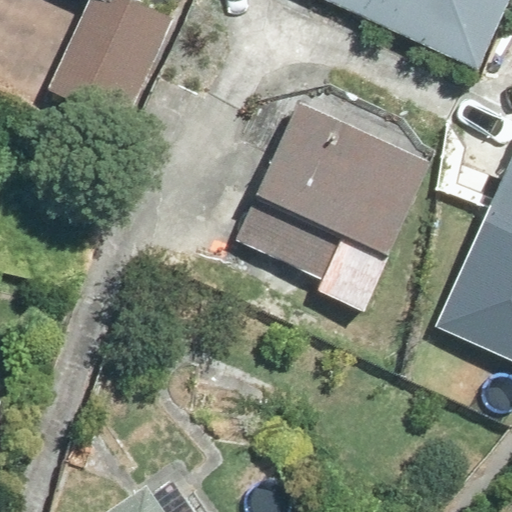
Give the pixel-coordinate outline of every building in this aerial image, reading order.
[(91,0),(53,83),(129,118),(180,10),(159,0),(91,0)] [(345,0),(485,61),(511,0),(345,0)] [(240,234),(326,274),(321,286),(366,307),(437,153),(306,93),(240,234)] [(511,161),(448,301),(511,330),(511,328),(511,161)] [(2,382),(4,369),(0,367),(0,427),(8,382),(2,382)] [(160,472),(101,511),(215,511),(184,467),(165,480),(160,472)]
